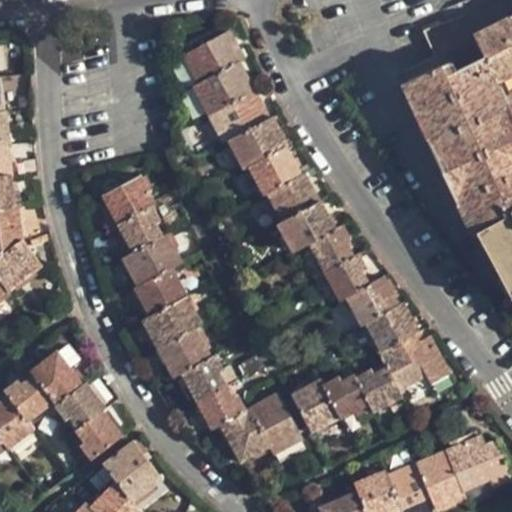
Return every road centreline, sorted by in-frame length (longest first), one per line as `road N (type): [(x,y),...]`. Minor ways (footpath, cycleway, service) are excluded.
road 1 (residential): [(40,16),(53,188),(81,299),(166,449),(245,511)]
road 2 (residential): [(259,0),(308,110),(511,406)]
road 3 (residential): [(121,19),(127,140)]
